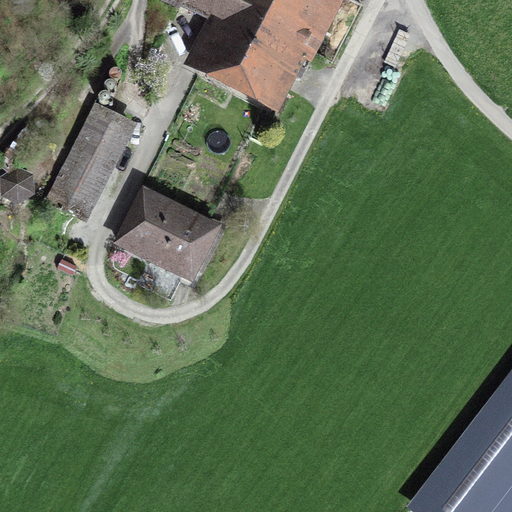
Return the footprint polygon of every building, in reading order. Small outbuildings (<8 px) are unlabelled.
[(154,0),(172,9),(176,0),(154,0)] [(314,45),(335,0),(190,0),(185,11),(211,23),(188,68),(272,110),(307,41),(314,45)] [(78,226),(127,132),(91,113),(41,207),(78,226)] [(2,180),(3,196),(17,204),(31,193),(30,178),(17,173),(2,180)] [(184,284),(210,232),(139,197),(113,249),(184,284)] [(125,340),(90,409),(122,425),(157,356),(125,340)] [(511,511),(511,382),(417,506),(423,511),(511,511)]
